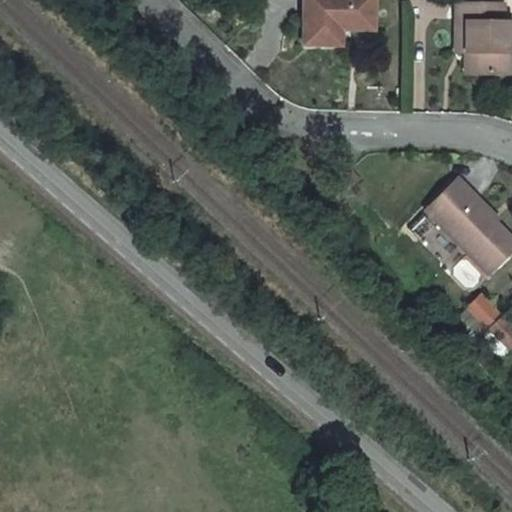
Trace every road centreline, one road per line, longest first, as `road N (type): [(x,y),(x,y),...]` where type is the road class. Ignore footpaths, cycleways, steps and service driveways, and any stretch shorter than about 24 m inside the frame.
road 1 (unclassified): [(432,511),(0,128)]
road 2 (residential): [(137,0),(263,121),(326,134),(445,131),(511,152)]
